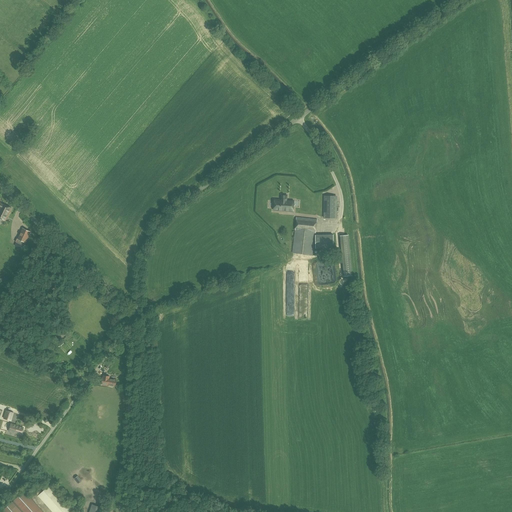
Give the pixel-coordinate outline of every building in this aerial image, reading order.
[(274,198),(273,210),(293,211),(294,200),(287,199),(288,194),(281,194),(281,199),(274,198)] [(337,195),(324,195),(324,218),(336,218),(337,195)] [(12,208),(0,202),(0,218),(6,221),(12,208)] [(284,215),(284,223),(293,223),(293,215),(284,215)] [(296,217),(292,252),(312,255),(315,233),(316,233),(317,219),(296,217)] [(17,239),(26,243),(31,232),(23,228),(17,239)] [(334,248),(333,235),(315,235),(315,248),(334,248)] [(345,276),(351,275),(348,236),(341,236),(345,276)] [(108,369),(114,360),(111,359),(105,367),(108,369)] [(108,385),(115,386),(116,380),(109,378),(109,376),(103,375),(103,378),(102,385),(108,386),(108,385)] [(12,421),(14,413),(6,410),(3,419),(12,421)] [(16,426),(14,426),(14,425),(11,424),(10,427),(9,427),(8,431),(18,434),(18,433),(22,435),(24,428),(20,427),(20,426),(16,425),(16,426)] [(52,511),(73,511),(50,485),(38,495),(52,511)] [(2,511),(43,511),(25,491),(2,511)]
